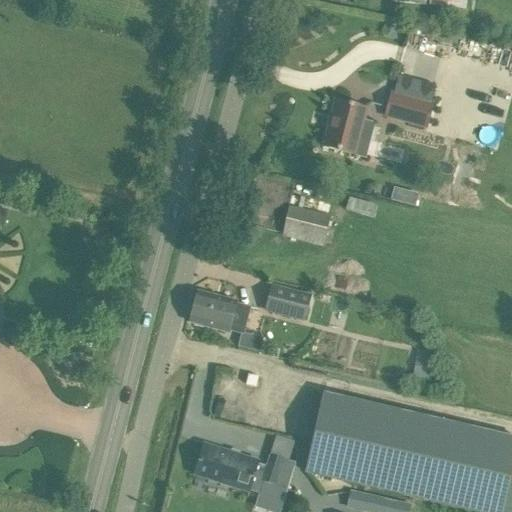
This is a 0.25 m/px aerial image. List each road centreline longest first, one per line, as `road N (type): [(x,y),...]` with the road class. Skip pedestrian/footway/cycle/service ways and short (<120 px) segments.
road 1 (unclassified): [(127,511),(261,0)]
road 2 (primary): [(87,511),(219,0)]
